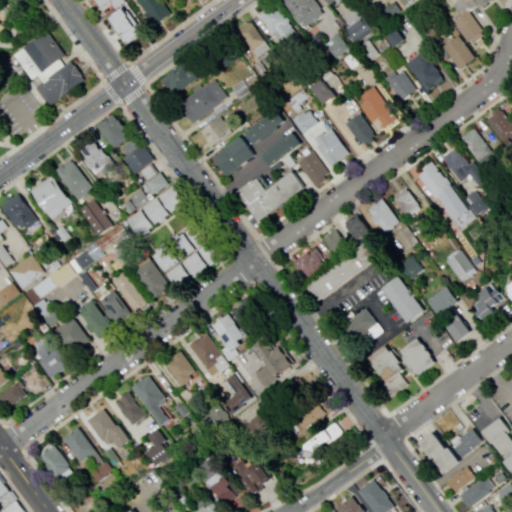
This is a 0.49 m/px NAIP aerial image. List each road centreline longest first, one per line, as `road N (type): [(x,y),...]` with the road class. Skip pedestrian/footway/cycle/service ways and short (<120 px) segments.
road 1 (residential): [(0,447),(496,78),(511,33)]
road 2 (tertiary): [(436,511),(61,0)]
road 3 (residential): [(285,511),(511,339)]
road 4 (residential): [(0,173),(123,83)]
road 5 (residential): [(123,83),(234,0)]
